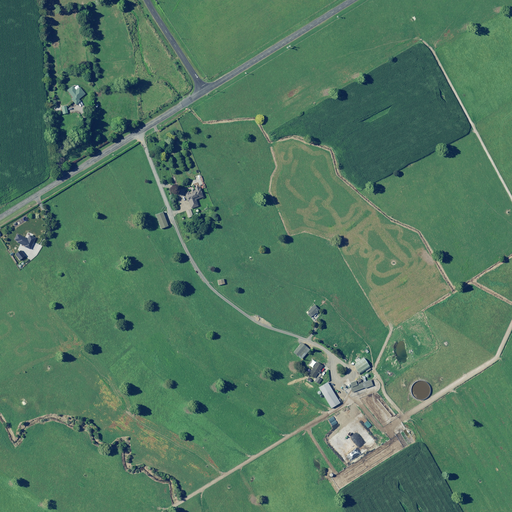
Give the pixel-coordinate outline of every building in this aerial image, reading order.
[(76,90),(73,86),(67,90),(73,98),(71,99),(76,105),(81,102),(79,99),(85,94),(80,87),(76,90)] [(184,193),(187,202),(189,202),(191,209),(198,206),(196,200),(203,197),(200,189),(204,188),(201,178),(192,181),(195,190),(191,191),(191,192),(189,193),(189,191),(184,193)] [(168,226),(163,213),(156,215),(161,229),(168,226)] [(27,239),(17,234),(14,240),(17,241),(17,243),(25,246),(24,247),(30,250),(36,238),(29,235),(27,239)] [(319,310),(314,304),(310,307),(305,312),(310,318),(319,310)] [(309,350),(301,343),(293,352),(302,359),(309,350)] [(370,368),(364,358),(353,365),(360,375),(370,368)] [(322,366),(316,363),(309,375),(315,379),(318,373),(320,374),(321,371),(320,370),(322,366)] [(317,377),(312,384),(314,386),(316,383),(319,384),(321,380),(317,377)] [(366,381),(364,382),(357,385),(356,382),(356,381),(350,383),(353,392),(364,388),(365,389),(372,386),(370,380),(366,381)] [(339,401),(327,382),(319,388),(331,409),(342,402),(341,399),(339,401)] [(368,422),(365,418),(361,421),(364,425),(367,429),(371,426),(368,422)]
